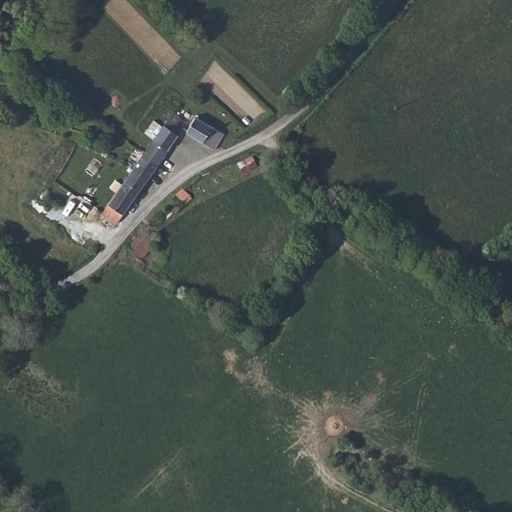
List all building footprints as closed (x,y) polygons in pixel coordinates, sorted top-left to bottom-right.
[(204,100),(199,97),(196,101),(201,105),(204,100)] [(141,157),(156,168),(186,124),(171,114),(144,152),(141,157)] [(223,135),(194,118),(185,134),(214,151),(223,135)] [(115,143),(119,137),(115,135),(111,140),(115,143)] [(116,226),(156,168),(141,157),(101,216),(116,226)] [(257,167),(252,159),(239,165),(243,174),(257,167)] [(198,195),(190,185),(183,191),(186,194),(179,199),(185,205),(198,195)] [(99,215),(107,202),(96,194),(87,208),(99,215)] [(141,259),(158,243),(145,230),(128,246),(141,259)]
